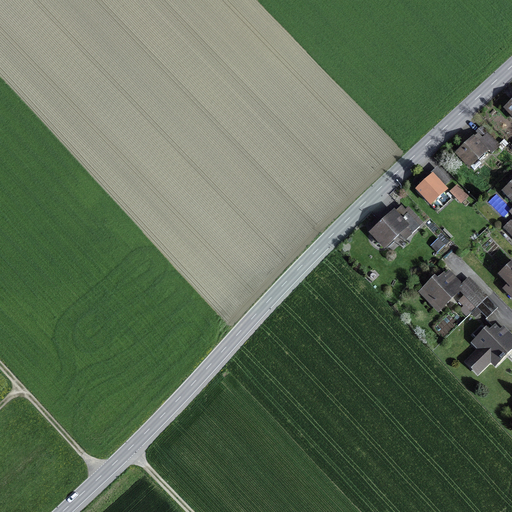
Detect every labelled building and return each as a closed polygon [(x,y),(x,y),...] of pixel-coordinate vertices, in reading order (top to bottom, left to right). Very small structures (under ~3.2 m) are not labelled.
[(511,102),(503,111),(511,119),(511,102)] [(480,147),(474,140),(457,156),(471,170),(495,147),(488,139),(480,147)] [(419,191),(431,204),(446,191),(453,185),(441,172),(419,191)] [(453,185),(446,191),(459,206),(466,199),(453,185)] [(511,208),(511,211),(506,218),(511,224),(511,223),(511,185),(500,196),(511,208)] [(372,235),(383,247),(396,236),(403,243),(421,227),(403,207),(372,235)] [(501,233),(511,245),(511,225),(511,224),(501,233)] [(438,242),(431,249),(438,256),(446,249),(438,242)] [(508,285),(501,292),(511,302),(511,301),(511,265),(500,276),(508,285)] [(460,295),(461,288),(448,274),(423,297),(438,314),(460,295)] [(461,288),(460,295),(474,311),(485,322),(497,311),(470,281),(461,288)] [(480,353),(467,366),(478,376),(490,363),(496,368),(511,351),(511,340),(502,331),(497,335),(491,329),(474,347),(480,353)]
